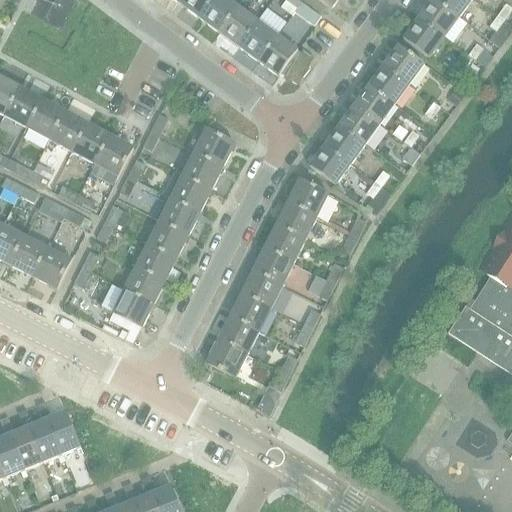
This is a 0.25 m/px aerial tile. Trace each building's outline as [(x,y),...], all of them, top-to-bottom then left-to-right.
[(196,17),(208,0),(176,0),(175,2),(196,17)] [(216,32),(236,6),(227,0),(208,0),(196,17),(216,32)] [(337,0),(315,0),(330,10),(337,0)] [(433,0),(432,0),(418,19),(444,38),(458,18),(433,0)] [(433,0),(458,18),(472,0),(433,0)] [(297,9),(285,1),(280,8),(282,9),(292,16),(297,9)] [(300,4),(294,13),(313,27),(320,18),(300,4)] [(511,9),(506,5),(497,16),(504,21),(511,10),(511,9)] [(236,6),(216,32),(237,47),(256,21),(236,6)] [(504,21),(497,16),(489,27),(496,32),(504,21)] [(444,38),(418,19),(403,40),(429,59),(444,38)] [(258,62),(277,36),(256,21),(237,47),(258,62)] [(298,51),(277,36),(258,62),(279,77),(281,74),(286,77),(286,78),(300,85),(313,57),(303,50),(301,54),(297,51),(298,51)] [(476,45),(468,56),(475,61),(483,50),(476,45)] [(399,46),(384,66),(409,86),(424,65),(399,46)] [(475,61),(468,56),(460,68),(467,72),(475,61)] [(384,66),(369,87),(394,106),(409,86),(384,66)] [(0,77),(0,114),(4,117),(20,88),(0,77)] [(369,87),(354,107),(380,126),(394,106),(369,87)] [(20,88),(4,117),(27,129),(42,101),(20,88)] [(42,101),(27,129),(49,142),(65,113),(42,101)] [(432,119),(439,110),(432,104),(425,114),(432,119)] [(354,107),(339,127),(365,146),(380,126),(354,107)] [(65,113),(49,142),(72,154),(88,125),(65,113)] [(159,115),(151,132),(160,136),(168,120),(159,115)] [(88,125),(72,154),(94,166),(110,137),(88,125)] [(339,127),(325,146),(350,165),(365,146),(339,127)] [(205,130),(193,154),(222,168),(234,145),(205,130)] [(160,136),(151,132),(142,148),(151,153),(160,136)] [(412,133),(404,143),(411,148),(419,137),(412,133)] [(110,137),(94,166),(118,178),(133,150),(110,137)] [(350,165),(325,146),(309,167),(335,186),(350,165)] [(411,167),(420,156),(412,150),(403,161),(411,167)] [(193,154),(182,177),(211,191),(222,168),(193,154)] [(136,161),(128,178),(137,182),(145,166),(136,161)] [(13,173),(29,181),(33,172),(17,164),(13,173)] [(33,172),(29,181),(45,189),(49,181),(33,172)] [(381,188),(389,177),(383,172),(377,180),(375,183),(381,188)] [(182,177),(170,200),(199,214),(211,191),(182,177)] [(137,182),(128,178),(120,194),(129,198),(137,182)] [(2,188),(18,196),(22,187),(6,179),(2,188)] [(299,181),(287,204),(316,219),(328,195),(299,181)] [(381,188),(375,183),(366,194),(373,199),(381,188)] [(22,187),(18,196),(34,204),(38,195),(22,187)] [(58,196),(74,204),(79,196),(62,188),(58,196)] [(79,196),(74,204),(90,213),(95,204),(79,196)] [(170,200),(159,222),(188,237),(199,214),(170,200)] [(47,211),(64,219),(68,210),(52,202),(47,211)] [(287,204),(276,227),(305,242),(316,219),(287,204)] [(114,228),(122,212),(113,207),(105,223),(114,228)] [(68,210),(64,219),(80,227),(84,218),(68,210)] [(511,217),(480,268),(492,276),(475,303),(471,300),(448,335),(511,376),(511,217)] [(357,219),(349,235),(358,240),(366,224),(357,219)] [(159,222),(147,245),(176,260),(188,237),(159,222)] [(114,228),(105,223),(97,240),(105,244),(114,228)] [(2,226),(0,230),(0,261),(10,267),(25,238),(2,226)] [(276,227),(264,250),(293,265),(305,242),(276,227)] [(358,240),(349,235),(341,252),(350,256),(358,240)] [(25,238),(10,267),(33,278),(48,250),(25,238)] [(147,245),(136,268),(165,282),(176,260),(147,245)] [(48,250),(33,278),(57,290),(71,262),(48,250)] [(264,250),(253,273),(281,287),(293,265),(264,250)] [(90,253),(82,269),(90,273),(99,257),(90,253)] [(334,265),(326,281),(335,286),(343,269),(334,265)] [(136,268),(125,291),(154,305),(165,282),(136,268)] [(90,273),(82,269),(74,285),(82,290),(90,273)] [(253,273),(241,296),(270,310),(281,287),(253,273)] [(335,286),(326,281),(318,297),(327,302),(335,286)] [(154,305),(125,291),(113,315),(142,329),(154,305)] [(241,296),(229,319),(258,333),(270,310),(241,296)] [(311,311),(303,327),(312,331),(320,315),(311,311)] [(229,319),(218,342),(247,356),(258,333),(229,319)] [(312,331),(303,327),(295,343),(304,348),(312,331)] [(247,356),(218,342),(206,365),(235,380),(247,356)] [(288,356),(280,372),(289,377),(297,361),(288,356)] [(289,377),(280,372),(272,388),(281,393),(289,377)] [(41,418),(50,415),(45,403),(36,406),(41,418)] [(23,426),(32,422),(27,410),(19,414),(23,426)] [(66,411),(46,419),(61,455),(81,447),(66,411)] [(0,422),(4,433),(13,430),(8,418),(0,421),(0,422)] [(46,419),(28,427),(43,462),(61,455),(46,419)] [(28,427),(10,434),(25,470),(43,462),(28,427)] [(10,434),(0,438),(0,463),(6,478),(25,470),(10,434)] [(146,492),(155,489),(150,477),(142,480),(146,492)] [(128,500),(136,496),(131,485),(123,488),(128,500)] [(181,511),(171,485),(152,493),(159,511),(181,511)] [(109,507),(118,504),(113,492),(104,496),(109,507)] [(159,511),(152,493),(133,501),(137,511),(159,511)] [(89,511),(98,511),(99,511),(94,500),(86,503),(89,511)] [(137,511),(133,501),(115,509),(116,511),(137,511)]
